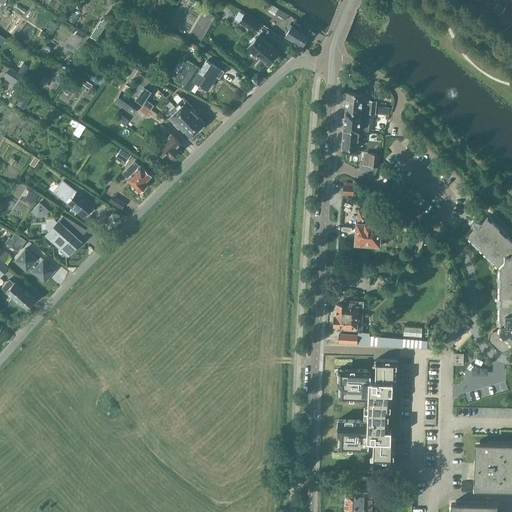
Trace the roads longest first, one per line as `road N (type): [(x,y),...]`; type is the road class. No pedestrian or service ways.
road 1 (unclassified): [(0,356),(282,71),(330,63)]
road 2 (residential): [(309,511),(330,63)]
